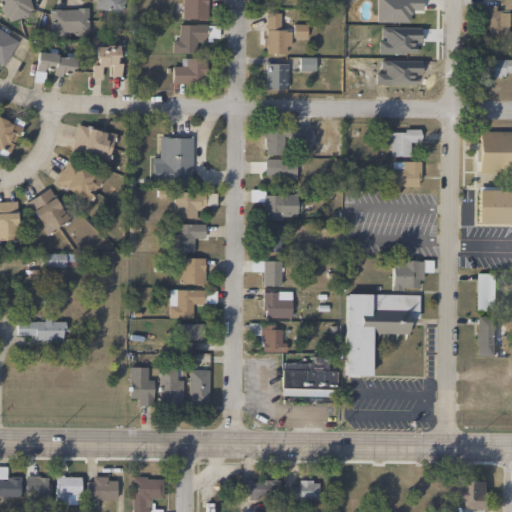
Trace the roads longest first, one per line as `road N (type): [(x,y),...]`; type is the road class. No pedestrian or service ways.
road 1 (residential): [(511,110),(54,104),(0,88)]
road 2 (secondary): [(509,450),(0,443)]
road 3 (residential): [(446,448),(452,0)]
road 4 (residential): [(234,0),(235,443)]
